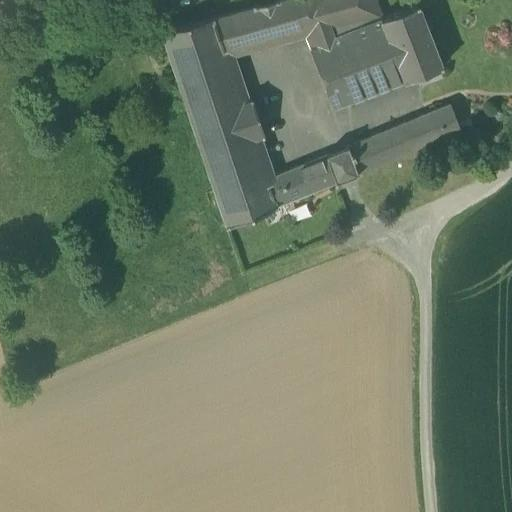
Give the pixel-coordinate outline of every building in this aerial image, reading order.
[(375,0),(282,0),(273,2),(283,38),(304,32),(309,47),(383,19),(375,0)] [(273,2),(260,6),(270,42),(283,38),(273,2)] [(225,54),(270,42),(260,6),(162,33),(227,227),(259,214),(276,206),(267,179),(253,140),(264,136),(252,100),(241,103),(225,54)] [(309,47),(333,108),(404,81),(405,82),(442,67),(418,6),(383,19),(309,47)] [(450,104),(346,147),(356,174),(461,131),(450,104)] [(338,182),(356,174),(346,147),(328,154),(338,182)] [(267,179),(276,206),(309,193),(338,182),(328,154),(267,179)]
